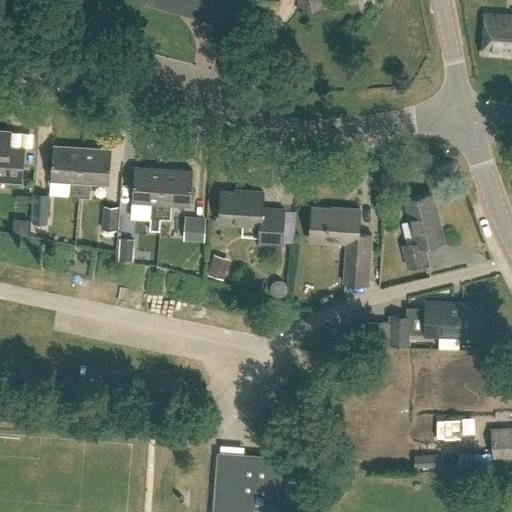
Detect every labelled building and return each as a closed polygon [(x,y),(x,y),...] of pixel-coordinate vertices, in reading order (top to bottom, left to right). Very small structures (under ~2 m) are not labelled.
[(147,0),(146,3),(206,19),(211,1),(223,4),(223,0),(147,0)] [(325,6),(324,0),(298,0),(300,10),(325,6)] [(511,15),(484,14),(481,49),(481,53),(505,55),(505,52),(511,52),(511,15)] [(37,146),(37,132),(27,132),(28,111),(16,110),(15,146),(37,146)] [(11,130),(0,129),(0,183),(22,185),(25,147),(10,146),(11,130)] [(80,196),(83,146),(53,144),(51,180),(70,181),(69,196),(80,196)] [(83,146),(80,196),(90,197),(91,182),(110,184),(112,148),(83,146)] [(161,218),(164,168),(135,166),(133,201),(152,202),(151,217),(161,218)] [(164,168),(161,218),(171,218),(172,204),(192,205),(194,170),(164,168)] [(264,192),(245,190),(245,192),(222,191),(220,221),(261,224),(259,245),(283,246),(285,209),(263,208),(264,192)] [(444,241),(433,192),(405,198),(415,242),(403,245),(409,267),(428,262),(424,245),(444,241)] [(49,194),(34,193),(32,223),(47,224),(49,194)] [(118,206),(104,205),(102,229),(116,230),(118,206)] [(344,209),(313,207),(310,239),(329,240),(329,238),(348,240),(346,259),(345,282),(368,284),(372,233),(359,232),(361,208),(344,207),(344,209)] [(205,216),(185,215),(183,240),(204,241),(205,216)] [(122,244),(122,257),(146,257),(147,245),(122,244)] [(213,274),(228,278),(234,259),(219,254),(213,274)] [(483,303),(427,301),(427,308),(408,307),(407,316),(392,316),(391,342),(407,342),(408,332),(426,332),(426,333),(482,335),(483,303)] [(193,314),(192,325),(240,331),(241,320),(193,314)] [(511,426),(492,428),(492,434),(476,435),(478,455),(493,454),(493,457),(511,455),(511,426)] [(277,511),(282,456),(219,452),(214,511),(277,511)] [(417,459),(417,470),(442,470),(442,459),(417,459)]
